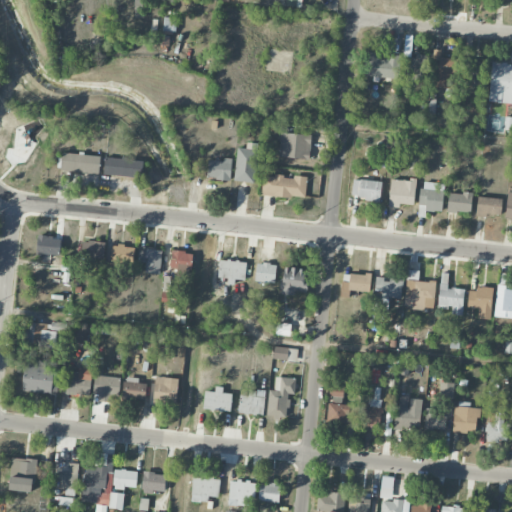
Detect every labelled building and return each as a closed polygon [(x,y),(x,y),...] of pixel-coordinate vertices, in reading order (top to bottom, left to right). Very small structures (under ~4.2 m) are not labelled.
[(177,18),(164,17),(163,30),(175,32),(177,18)] [(435,87),(454,89),(458,60),(440,57),(441,51),(433,49),(432,60),(439,61),(435,87)] [(398,78),(399,55),(386,54),(386,55),(365,54),(364,77),(398,78)] [(425,56),(408,56),(407,78),(425,79),(425,56)] [(485,86),(486,61),(463,60),(462,85),(485,86)] [(511,103),(511,63),(490,63),(489,102),(511,103)] [(279,158),(310,159),(310,135),(280,134),(279,158)] [(254,183),(257,150),(237,148),(234,181),(254,183)] [(60,171),(98,174),(99,155),(62,152),(60,171)] [(142,159),(104,158),(104,176),(142,177),(142,159)] [(232,160),(208,159),(207,179),(231,180),(232,160)] [(306,178),(262,175),(261,196),(305,198),(306,178)] [(414,205),(415,180),(390,179),(389,207),(399,207),(399,204),(414,205)] [(351,198),(380,200),(381,181),(352,180),(351,198)] [(425,217),(425,211),(442,212),(443,183),(420,182),(419,217),(425,217)] [(447,212),(471,213),(472,194),(448,193),(447,212)] [(476,216),(501,217),(502,198),(477,197),(476,216)] [(60,237),(37,236),(36,254),(59,255),(60,237)] [(82,241),(81,259),(103,261),(105,242),(82,241)] [(110,262),(134,263),(134,246),(111,246),(110,262)] [(160,274),(161,249),(139,247),(138,262),(145,263),(145,273),(160,274)] [(177,276),(191,276),(192,252),(171,251),(170,268),(177,269),(177,276)] [(227,285),(234,285),(235,280),(245,280),(246,262),(219,260),(218,278),(227,278),(227,285)] [(275,264),(256,263),(255,282),(275,282),(275,264)] [(307,268),(283,267),(282,294),(306,295),(307,268)] [(405,308),(434,309),(435,282),(418,281),(418,270),(406,270),(405,308)] [(368,292),(368,275),(342,274),(341,297),(349,298),(350,291),(368,292)] [(381,291),(381,297),(401,299),(402,280),(383,279),(384,277),(375,276),(375,291),(381,291)] [(462,315),(463,289),(447,288),(447,283),(439,283),(438,307),(452,308),(451,315),(462,315)] [(511,286),(498,286),(498,312),(511,312),(511,286)] [(478,319),(492,319),(493,289),(468,288),(467,308),(478,308),(478,319)] [(177,294),(162,292),(160,302),(175,305),(177,294)] [(26,346),(55,347),(56,331),(47,331),(47,323),(26,322),(26,346)] [(83,326),(72,326),(72,343),(84,342),(83,326)] [(296,361),(297,348),(274,348),(273,360),(296,361)] [(23,392),(52,393),(54,362),(24,361),(23,392)] [(67,391),(91,392),(92,369),(68,368),(67,391)] [(98,401),(110,402),(111,395),(119,396),(120,376),(94,375),(93,394),(98,394),(98,401)] [(145,400),(146,384),(138,384),(139,378),(123,377),(123,399),(145,400)] [(177,403),(178,378),(154,377),(153,402),(177,403)] [(266,417),(287,419),(289,394),(295,394),(296,379),(275,377),(274,390),(269,390),(266,417)] [(204,391),(203,410),(230,411),(231,394),(222,393),(223,387),(215,386),(214,392),(204,391)] [(329,397),(343,397),(343,386),(330,386),(329,397)] [(239,395),(238,413),(263,414),(265,391),(249,390),(248,395),(239,395)] [(420,411),(408,410),(408,396),(399,396),(398,406),(395,406),(394,428),(419,429),(420,411)] [(382,399),(364,399),(363,426),(381,426),(382,399)] [(356,424),(356,405),(328,404),(327,423),(356,424)] [(477,434),(478,408),(454,407),(453,433),(477,434)] [(425,429),(445,430),(446,410),(425,410),(425,429)] [(504,413),(494,412),(493,423),(487,423),(485,441),(506,443),(508,424),(503,424),(504,413)] [(114,455),(96,453),(95,469),(84,468),(81,502),(96,503),(98,488),(104,489),(106,472),(112,473),(114,455)] [(35,459),(10,458),(9,491),(33,492),(35,459)] [(77,490),(78,463),(55,462),(54,478),(60,479),(60,489),(77,490)] [(136,489),(137,471),(114,470),(113,488),(136,489)] [(165,474),(142,473),(142,492),(164,493),(165,474)] [(380,498),(391,498),(393,477),(381,477),(380,498)] [(208,497),(219,497),(220,479),(192,478),(191,502),(208,502),(208,497)] [(255,482),(229,481),(229,504),(254,505),(255,482)] [(259,484),(258,501),(279,502),(280,485),(259,484)] [(122,509),(123,493),(110,493),(109,508),(122,509)] [(327,511),(343,511),(343,493),(317,493),(317,510),(328,510),(327,511)] [(368,511),(369,497),(349,496),(347,511),(368,511)] [(381,499),(379,511),(408,511),(410,502),(381,499)] [(434,511),(435,503),(410,503),(409,511),(429,511),(434,511)]
